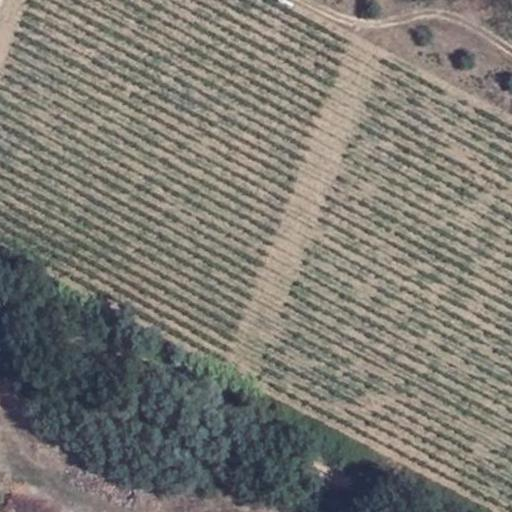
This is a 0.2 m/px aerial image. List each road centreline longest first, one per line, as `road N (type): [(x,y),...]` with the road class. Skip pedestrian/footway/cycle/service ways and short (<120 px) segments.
road 1 (unclassified): [(409,511),(0,277)]
road 2 (track): [(307,0),(353,18),(456,26),(511,54)]
